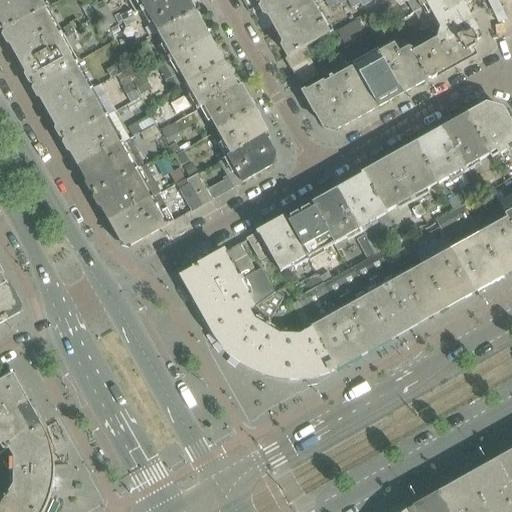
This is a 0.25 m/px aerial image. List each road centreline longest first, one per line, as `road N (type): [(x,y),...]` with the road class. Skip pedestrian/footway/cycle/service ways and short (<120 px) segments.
road 1 (tertiary): [(511,321),(220,484)]
road 2 (residential): [(103,292),(316,172)]
road 3 (secondary): [(220,484),(103,292)]
road 4 (secondary): [(67,311),(168,511)]
road 5 (residential): [(316,172),(503,67)]
road 6 (secondary): [(103,292),(0,107)]
road 7 (tertiary): [(333,511),(511,411)]
road 8 (residential): [(219,0),(316,172)]
road 9 (secondary): [(0,191),(67,311)]
